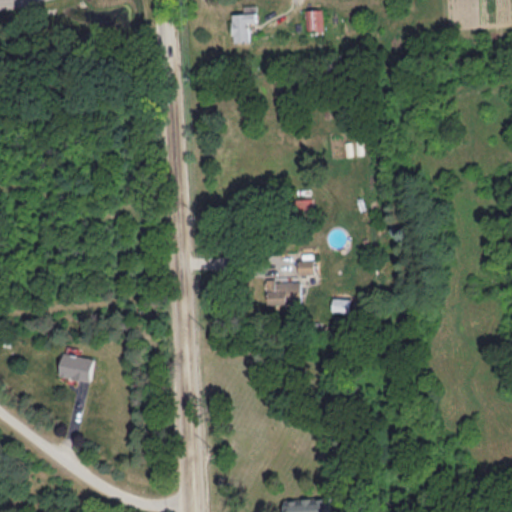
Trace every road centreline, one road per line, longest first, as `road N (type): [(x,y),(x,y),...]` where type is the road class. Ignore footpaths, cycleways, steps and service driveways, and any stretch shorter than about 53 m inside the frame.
road 1 (residential): [(168,92),(193,511)]
road 2 (residential): [(193,503),(106,486),(0,408)]
